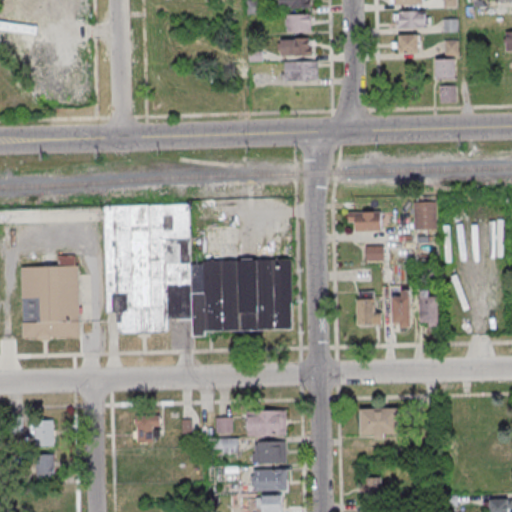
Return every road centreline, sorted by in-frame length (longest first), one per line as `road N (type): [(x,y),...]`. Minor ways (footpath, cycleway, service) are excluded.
road 1 (residential): [(511,368),(0,383)]
road 2 (residential): [(321,511),(318,133)]
road 3 (tertiary): [(349,132),(120,138)]
road 4 (tertiary): [(511,126),(349,132)]
road 5 (residential): [(120,138),(117,0)]
road 6 (residential): [(349,132),(346,0)]
road 7 (residential): [(94,511),(91,381)]
road 8 (tertiary): [(120,138),(0,141)]
